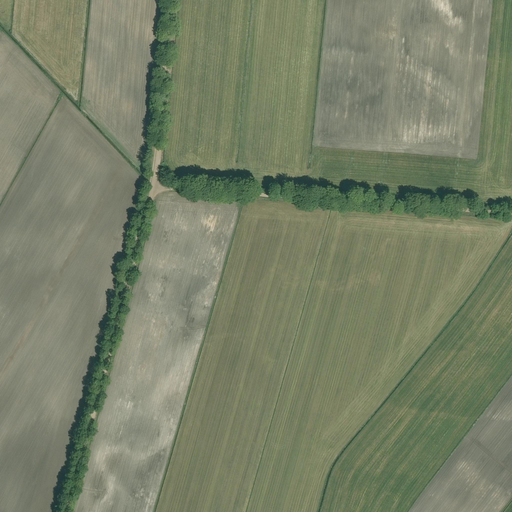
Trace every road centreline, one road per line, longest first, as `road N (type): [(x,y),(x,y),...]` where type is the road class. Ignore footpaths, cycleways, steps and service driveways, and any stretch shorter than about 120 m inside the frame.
road 1 (track): [(174,0),(154,185),(65,511)]
road 2 (track): [(511,214),(149,183)]
